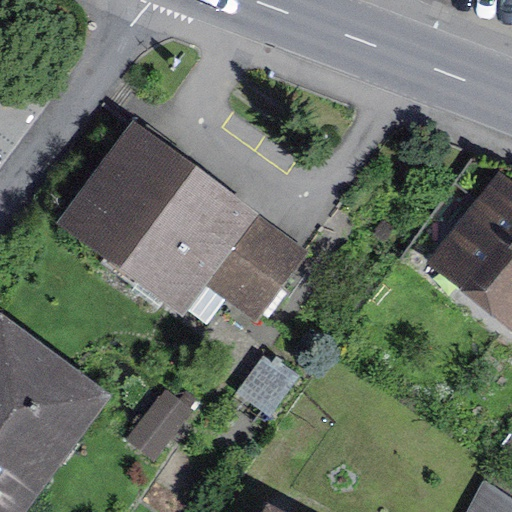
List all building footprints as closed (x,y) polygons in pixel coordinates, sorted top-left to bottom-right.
[(303,261),(126,131),(46,239),(172,331),(180,321),(204,338),(222,313),(249,333),(303,261)] [(511,191),(494,178),(417,274),(511,350),(511,191)] [(0,511),(26,511),(101,411),(0,337),(0,511)] [(193,416),(162,392),(123,442),(155,466),(193,416)] [(511,429),(497,451),(511,461),(511,429)] [(511,511),(511,500),(480,480),(465,511),(511,511)]
